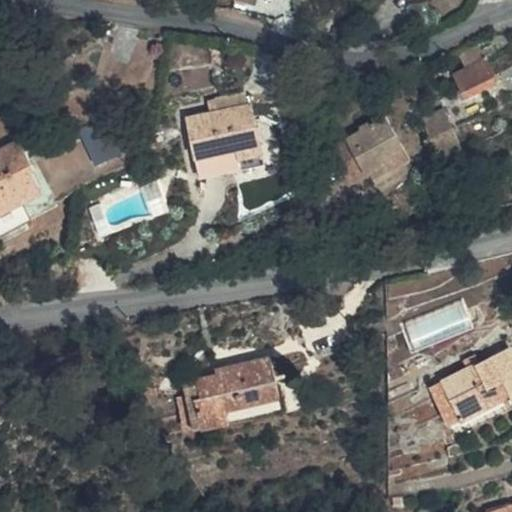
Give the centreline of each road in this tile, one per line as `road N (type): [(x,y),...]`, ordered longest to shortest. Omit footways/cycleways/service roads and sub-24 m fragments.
road 1 (residential): [(0,321),(298,282),(511,237)]
road 2 (residential): [(487,16),(426,50),(370,64),(234,27),(65,0)]
